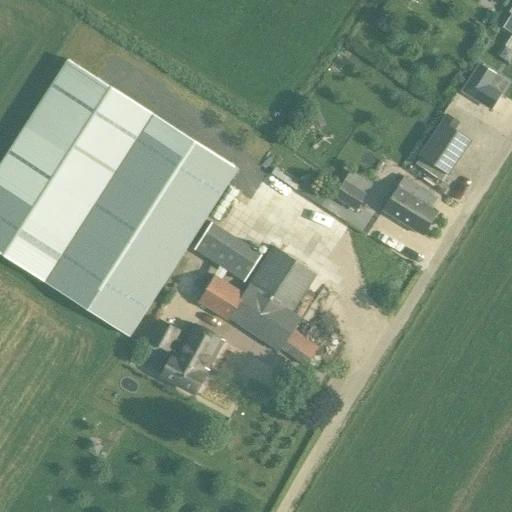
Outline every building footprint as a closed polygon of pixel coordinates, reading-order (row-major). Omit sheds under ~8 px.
[(511,7),(509,13),(511,14),(502,28),(511,34),(505,46),(511,50),(511,7)] [(68,60),(0,165),(0,253),(128,336),(236,168),(68,60)] [(491,109),(501,93),(488,85),(495,74),(479,64),(462,91),(491,109)] [(451,129),(456,121),(446,115),(436,130),(419,156),(446,173),(468,140),(451,129)] [(402,177),(381,211),(422,236),(438,211),(430,207),(436,198),(420,187),(402,177)] [(366,196),(343,182),(334,197),(356,211),(366,196)] [(194,249),(244,282),(261,255),(211,222),(194,249)] [(248,282),(248,283),(242,293),(214,276),(198,303),(227,321),(228,319),(278,352),(280,349),(304,367),(317,347),(292,330),(301,318),(291,312),(316,274),(272,246),(248,282)] [(156,372),(161,375),(160,376),(194,393),(221,341),(188,324),(179,341),(175,338),(178,332),(160,322),(149,343),(167,353),(169,348),(174,351),(171,357),(165,354),(156,372)]
